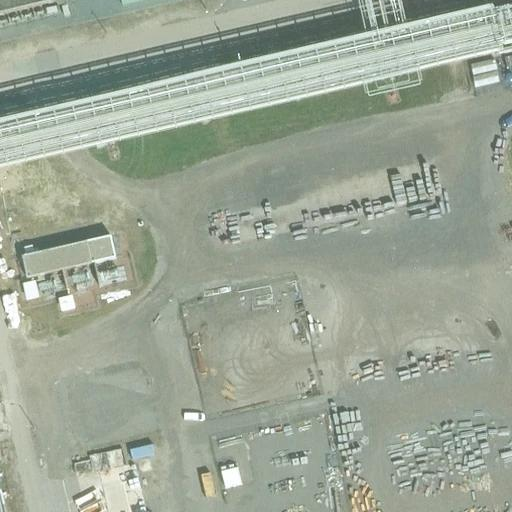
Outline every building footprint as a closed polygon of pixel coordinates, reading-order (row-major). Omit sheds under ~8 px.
[(0,0),(0,17),(58,4),(59,9),(68,7),(65,0),(0,0)] [(118,0),(120,9),(196,0),(118,0)] [(361,0),(360,0),(359,1),(359,2),(359,3),(368,41),(408,32),(400,0),(361,0)] [(0,171),(365,90),(366,99),(369,98),(369,101),(371,102),(421,91),(422,90),(421,87),(423,86),(421,76),(511,55),(511,8),(408,32),(368,41),(0,125),(0,171)] [(435,161),(224,209),(233,251),(445,201),(435,161)] [(22,258),(28,280),(117,260),(111,238),(22,258)] [(220,473),(225,491),(241,486),(236,469),(220,473)]
